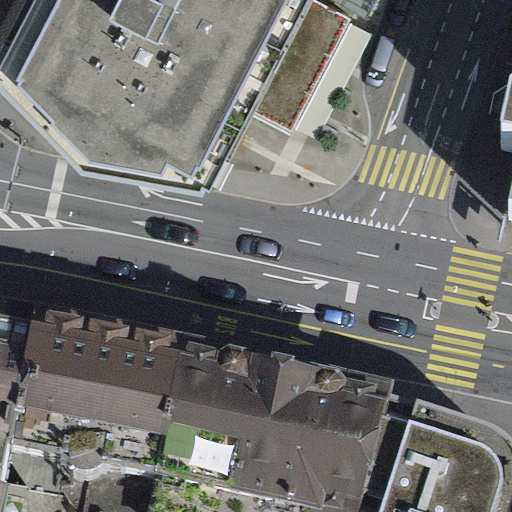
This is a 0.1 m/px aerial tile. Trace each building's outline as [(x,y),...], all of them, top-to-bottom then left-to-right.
[(25,0),(0,48),(0,72),(74,159),(198,174),(288,0),(25,0)] [(16,511),(0,471),(0,467),(7,429),(36,311),(0,304),(0,511),(16,511)] [(191,347),(36,311),(7,429),(164,466),(191,347)] [(366,511),(394,394),(191,347),(164,466),(152,511),(366,511)] [(511,511),(511,431),(394,394),(366,511),(511,511)]
